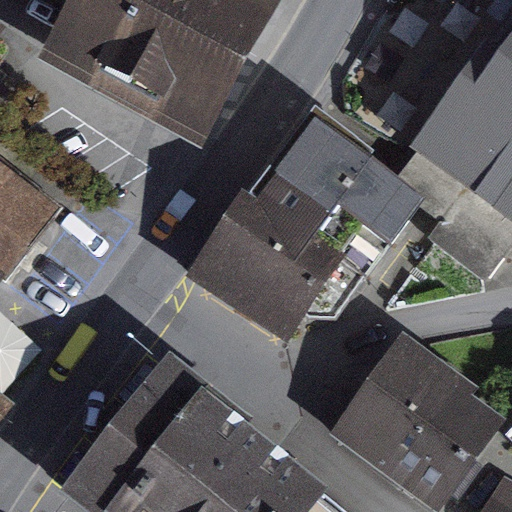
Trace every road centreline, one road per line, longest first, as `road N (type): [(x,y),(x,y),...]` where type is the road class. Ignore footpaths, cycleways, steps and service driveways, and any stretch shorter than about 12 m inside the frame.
road 1 (residential): [(129,298),(213,352),(275,373),(354,335),(511,304)]
road 2 (secondary): [(340,0),(263,122),(129,298)]
road 3 (secondary): [(86,354),(0,469)]
